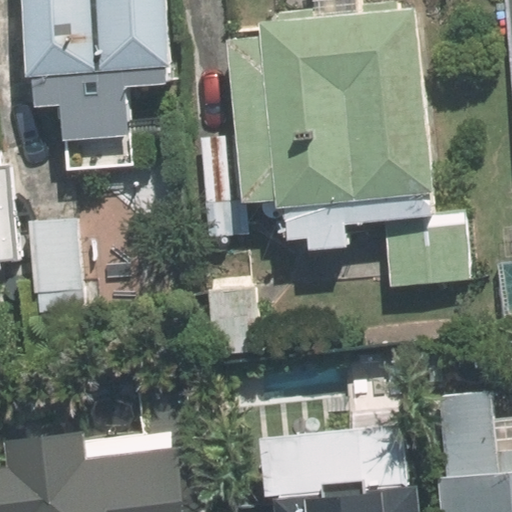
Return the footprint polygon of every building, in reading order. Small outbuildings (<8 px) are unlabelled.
[(21,0),(32,112),(64,109),(67,144),(143,137),(138,86),(183,82),(175,0),(21,0)] [(233,15),(248,213),(290,210),(292,237),(311,236),(312,250),(359,246),(358,223),(386,221),(391,283),(480,276),(473,194),(442,196),(428,0),(233,15)] [(1,140),(0,139),(0,270),(14,269),(1,140)] [(79,212),(30,216),(36,297),(86,293),(79,212)] [(261,267),(208,271),(212,333),(265,329),(261,267)] [(511,511),(511,401),(433,411),(445,511),(511,511)] [(265,427),(274,511),(425,511),(414,411),(265,427)] [(205,511),(202,466),(111,472),(108,428),(31,434),(34,477),(0,478),(0,511),(205,511)]
